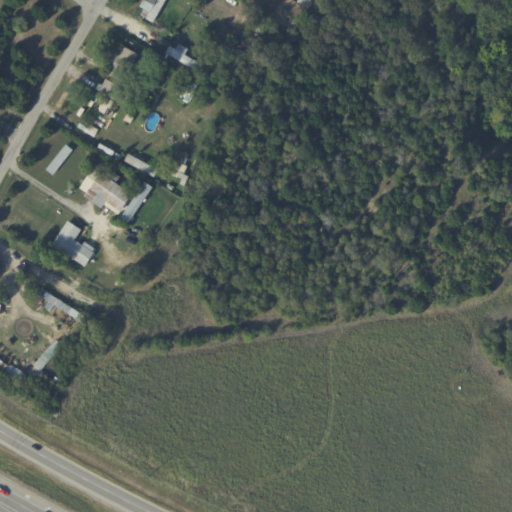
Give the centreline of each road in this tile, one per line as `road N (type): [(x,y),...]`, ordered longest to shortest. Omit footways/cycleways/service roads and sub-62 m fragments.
road 1 (residential): [(0,179),(104,0)]
road 2 (primary): [(146,511),(0,431)]
road 3 (residential): [(0,249),(102,313)]
